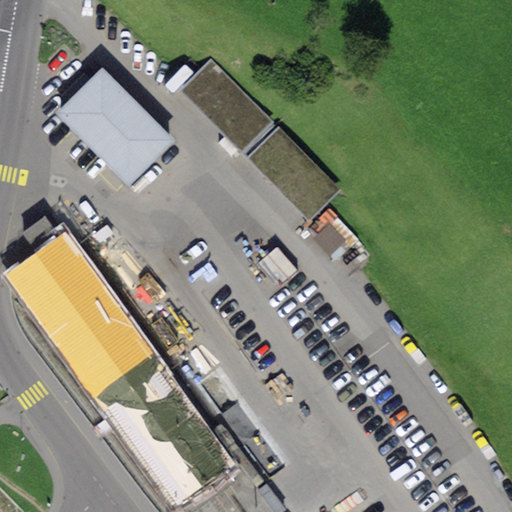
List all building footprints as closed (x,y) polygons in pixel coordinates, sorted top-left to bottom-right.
[(211,63),(185,89),(253,157),(279,130),(211,63)] [(61,112),(129,180),(170,138),(103,71),(61,112)] [(253,157),(309,214),(336,187),(279,130),(253,157)] [(24,231),(41,255),(14,274),(179,503),(181,502),(188,511),(190,511),(199,506),(213,495),(228,485),(236,479),(228,468),(230,466),(64,236),(62,238),(45,215),(24,231)] [(332,222),(315,236),(329,253),(346,240),(332,222)]
